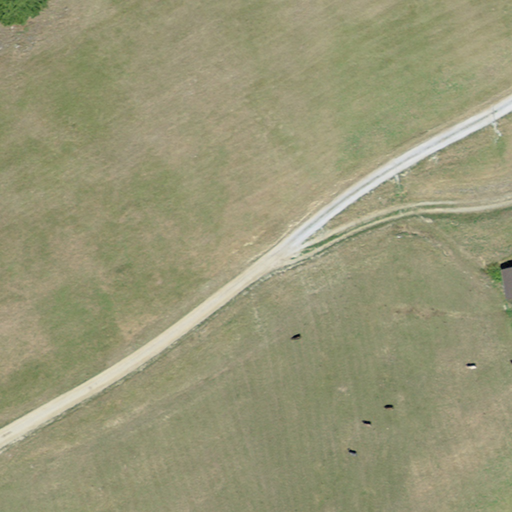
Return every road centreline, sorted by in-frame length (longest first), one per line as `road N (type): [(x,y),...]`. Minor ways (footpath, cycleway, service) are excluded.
road 1 (track): [(275,262),(0,437)]
road 2 (track): [(275,262),(361,182),(511,102)]
road 3 (track): [(511,195),(391,211),(275,262)]
